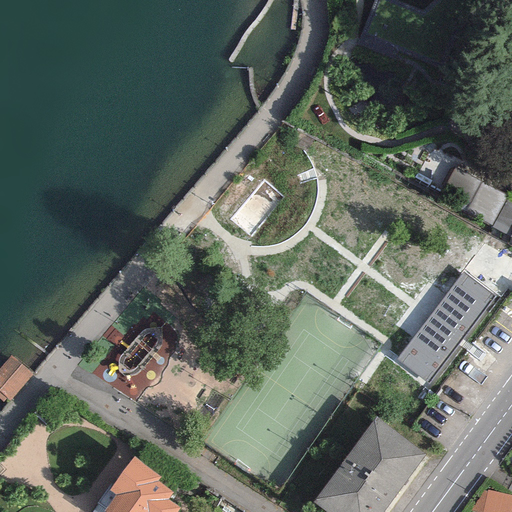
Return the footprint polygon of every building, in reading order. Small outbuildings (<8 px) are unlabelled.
[(443,191),(493,215),(503,195),(453,170),(443,191)] [(465,279),(404,360),(429,379),(491,298),(465,279)] [(383,426),(322,508),(327,511),(391,511),(430,460),(383,426)] [(185,511),(194,499),(144,466),(113,511),(185,511)] [(477,511),(511,511),(511,491),(480,488),(477,511)]
